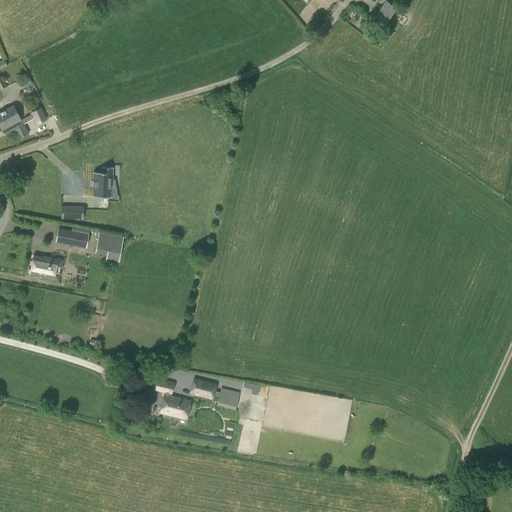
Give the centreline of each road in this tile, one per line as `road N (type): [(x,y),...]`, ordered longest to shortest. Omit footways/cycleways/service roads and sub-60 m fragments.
road 1 (unknown): [(0,149),(241,73),(293,48),(350,2)]
road 2 (track): [(450,511),(457,464),(511,335)]
road 3 (unknown): [(0,339),(124,378)]
